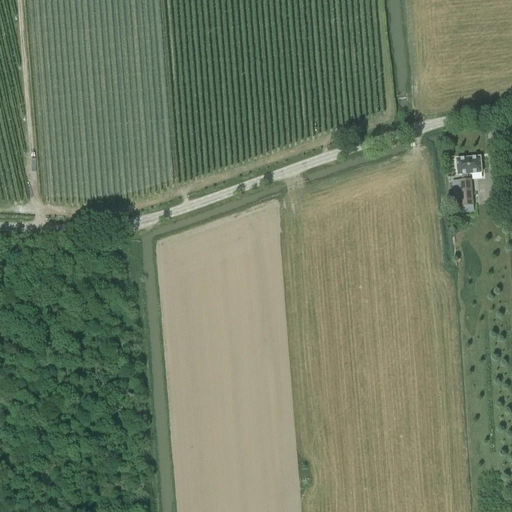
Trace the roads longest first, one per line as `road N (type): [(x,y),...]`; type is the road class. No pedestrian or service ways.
road 1 (unclassified): [(511,103),(121,229),(0,225)]
road 2 (unknown): [(40,226),(18,0)]
